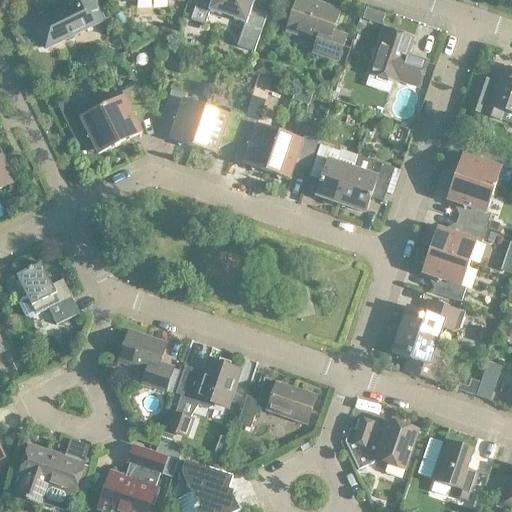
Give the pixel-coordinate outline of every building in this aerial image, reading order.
[(63,10),(33,25),(45,48),(72,35),(76,35),(82,32),(84,29),(102,20),(92,0),(63,0),(65,5),(63,10)] [(209,12),(245,24),(237,47),(253,53),(266,15),(251,10),(254,0),(196,0),(190,20),(205,25),(209,12)] [(296,0),(287,29),(318,40),(313,53),(337,61),(345,37),(332,32),(338,14),(298,0),(296,0)] [(367,9),(363,19),(382,26),(386,15),(367,9)] [(165,27),(160,40),(172,45),(177,31),(165,27)] [(412,39),(383,29),(368,74),(397,84),(398,81),(418,88),(427,63),(414,58),(412,62),(405,60),(412,39)] [(258,59),(254,73),(272,79),(276,66),(258,59)] [(493,72),(490,80),(478,76),(467,108),(511,123),(511,72),(509,72),(507,76),(493,72)] [(123,97),(102,108),(120,145),(129,141),(134,142),(136,137),(142,134),(135,119),(136,115),(145,111),(146,114),(148,113),(134,86),(121,93),(123,97)] [(175,124),(172,133),(169,140),(176,142),(178,147),(183,144),(193,148),(206,108),(184,100),(185,96),(171,91),(161,119),(162,120),(163,117),(172,120),(175,124)] [(91,141),(95,150),(98,156),(104,153),(109,155),(111,150),(120,145),(102,108),(80,118),(71,100),(58,106),(78,148),(79,147),(77,144),(86,140),(91,141)] [(229,116),(206,108),(193,148),(202,151),(205,156),(209,153),(216,156),(221,140),(225,138),(235,141),(234,144),(235,145),(244,116),(230,111),(229,116)] [(258,121),(244,116),(235,145),(236,145),(237,142),(246,145),(248,149),(243,165),(249,167),(251,172),(256,169),(266,173),(279,133),(257,125),(258,121)] [(302,141),(279,133),(266,173),(275,176),(278,181),(283,178),(289,181),(294,165),(298,163),(308,166),(307,169),(308,170),(318,141),(303,136),(302,141)] [(316,197),(340,205),(357,156),(341,151),(341,153),(320,146),(312,169),(324,173),(316,197)] [(478,160),(468,157),(462,155),(460,161),(455,164),(457,169),(454,178),(494,192),(501,169),(506,171),(511,156),(482,147),(482,148),(485,149),(482,158),(478,160)] [(0,190),(12,184),(12,183),(10,184),(0,163),(0,157),(2,156),(0,152),(0,190)] [(394,169),(357,156),(340,205),(365,213),(373,189),(385,194),(394,169)] [(494,192),(454,178),(451,188),(446,190),(448,195),(446,202),(462,207),(464,211),(461,220),(457,219),(457,220),(485,230),(490,216),(486,214),(494,192)] [(485,230),(457,220),(457,221),(460,222),(457,232),(453,234),(437,228),(435,235),(430,237),(432,242),(429,251),(469,265),(476,243),(481,244),(485,230)] [(489,222),(487,230),(496,233),(499,225),(489,222)] [(485,232),(482,241),(493,244),(496,236),(485,232)] [(511,245),(510,244),(501,272),(511,275),(511,245)] [(469,265),(429,251),(426,261),(421,263),(423,268),(421,275),(437,280),(439,284),(435,293),(432,292),(432,294),(460,303),(465,289),(461,287),(469,265)] [(16,276),(25,295),(17,299),(16,303),(23,318),(27,320),(48,310),(56,326),(79,315),(63,280),(52,286),(41,264),(32,269),(32,267),(29,269),(29,270),(16,276)] [(432,316),(412,309),(407,307),(399,331),(437,344),(441,329),(452,333),(457,331),(463,313),(436,304),(432,316)] [(511,326),(503,324),(500,333),(511,337),(511,326)] [(0,354),(12,349),(1,327),(0,327),(0,354)] [(437,344),(399,331),(391,354),(406,360),(402,372),(439,384),(445,367),(442,362),(432,358),(437,344)] [(142,385),(165,393),(173,369),(160,364),(166,346),(128,333),(116,368),(117,368),(119,362),(146,371),(142,385)] [(18,354),(9,359),(15,373),(25,368),(18,354)] [(188,374),(180,400),(169,431),(185,437),(191,420),(188,419),(196,405),(208,409),(212,408),(213,404),(226,409),(237,377),(245,379),(245,378),(237,375),(239,371),(208,360),(202,376),(199,378),(188,374)] [(457,385),(456,390),(475,397),(480,383),(470,380),(467,389),(457,385)] [(266,412),(306,425),(316,397),(276,383),(266,412)] [(480,383),(476,397),(490,401),(494,388),(480,383)] [(246,397),(237,425),(250,429),(259,401),(246,397)] [(349,429),(345,443),(358,471),(373,463),(374,459),(389,464),(386,474),(402,480),(418,432),(387,421),(383,432),(374,429),(375,425),(360,421),(357,432),(349,429)] [(161,433),(158,442),(170,446),(173,437),(161,433)] [(430,440),(418,474),(431,479),(431,481),(454,489),(451,497),(468,502),(477,474),(466,470),(473,451),(444,441),(443,445),(430,440)] [(98,510),(103,511),(147,511),(156,488),(155,487),(160,474),(171,478),(177,461),(133,446),(128,463),(133,465),(128,478),(111,472),(98,510)] [(40,505),(41,501),(64,509),(70,493),(73,494),(83,465),(28,447),(19,475),(22,476),(15,497),(40,505)] [(412,450),(410,458),(416,460),(419,452),(412,450)] [(237,511),(239,511),(229,489),(232,478),(185,462),(181,473),(191,493),(177,500),(182,511),(237,511)] [(511,511),(511,479),(500,475),(500,476),(506,478),(496,507),(511,511)]
